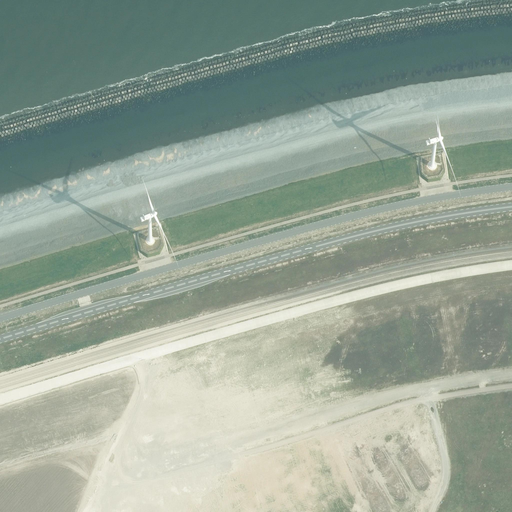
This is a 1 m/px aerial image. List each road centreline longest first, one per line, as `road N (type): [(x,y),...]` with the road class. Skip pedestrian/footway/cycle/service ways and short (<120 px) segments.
road 1 (secondary): [(511,208),(358,237),(0,340)]
road 2 (unclassified): [(511,189),(317,227),(0,320)]
road 3 (track): [(511,388),(396,408),(97,493)]
road 4 (unclassified): [(60,401),(114,408),(121,399),(116,388),(69,396)]
